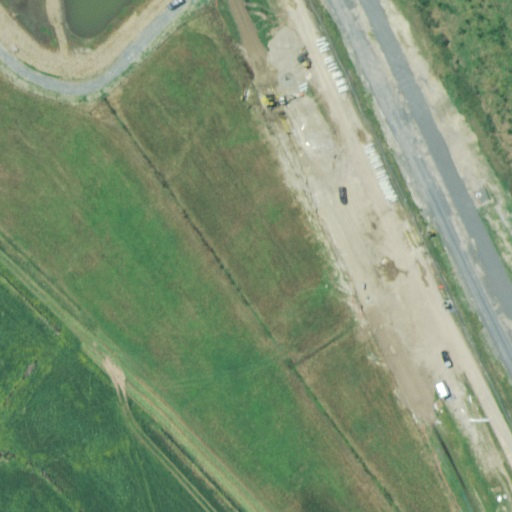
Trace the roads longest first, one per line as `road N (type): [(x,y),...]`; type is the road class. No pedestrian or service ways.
road 1 (primary): [(325,0),(511,384)]
road 2 (track): [(0,45),(16,64),(93,81),(128,58),(182,0)]
